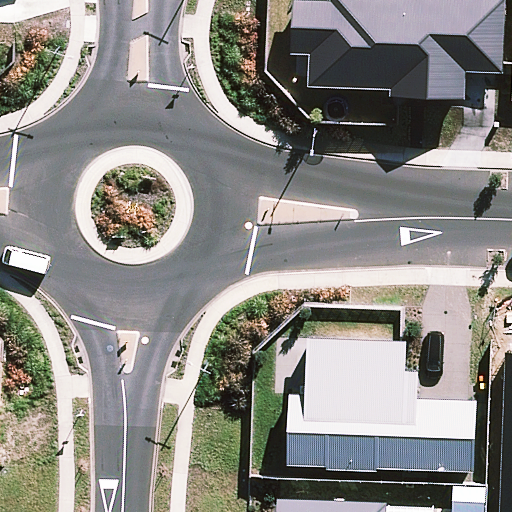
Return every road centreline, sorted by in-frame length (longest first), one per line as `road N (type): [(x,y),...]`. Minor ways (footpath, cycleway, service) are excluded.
road 1 (residential): [(221,212),(511,222)]
road 2 (residential): [(126,295),(120,511)]
road 3 (residential): [(126,295),(74,275),(43,229),(40,201)]
road 4 (residential): [(221,212),(200,263),(154,292),(126,295)]
road 5 (residential): [(168,0),(165,121)]
